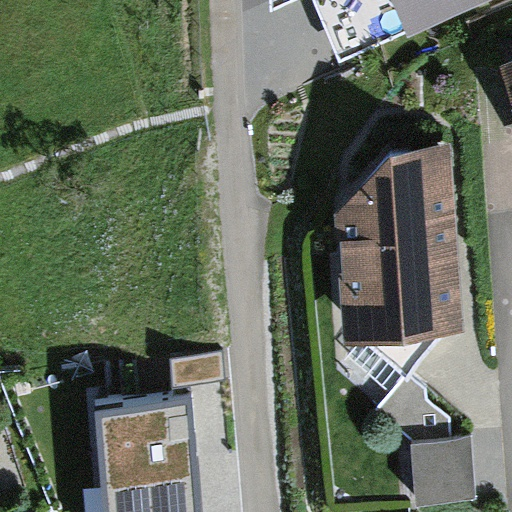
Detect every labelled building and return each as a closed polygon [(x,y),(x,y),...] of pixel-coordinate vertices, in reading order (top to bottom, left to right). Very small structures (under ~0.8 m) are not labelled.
[(397,0),(407,23),(465,0),(397,0)] [(511,59),(496,65),(511,105),(511,59)] [(388,145),(340,205),(350,365),(465,358),(452,142),(388,145)] [(179,380),(232,376),(230,348),(177,352),(179,380)] [(201,511),(191,381),(96,388),(105,511),(201,511)] [(466,440),(411,443),(414,503),(470,499),(466,440)]
